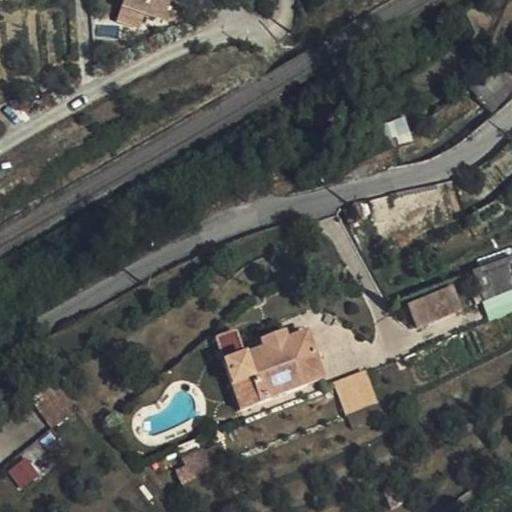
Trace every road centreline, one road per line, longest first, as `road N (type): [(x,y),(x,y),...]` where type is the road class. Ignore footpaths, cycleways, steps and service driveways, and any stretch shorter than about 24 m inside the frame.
road 1 (residential): [(0,352),(245,219),(456,163),(511,118)]
road 2 (residential): [(0,145),(205,36),(278,23),(279,0)]
